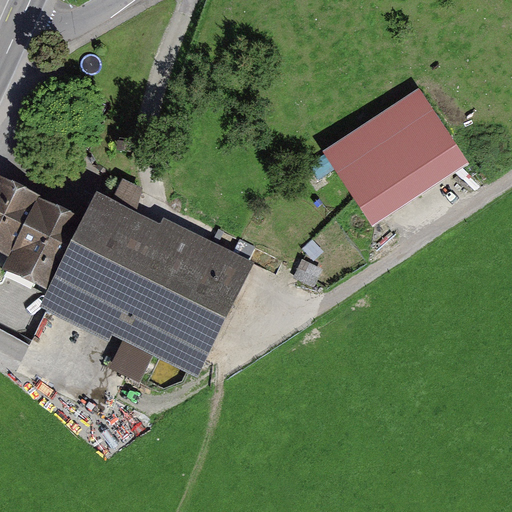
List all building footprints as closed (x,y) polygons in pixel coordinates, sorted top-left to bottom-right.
[(421,86),(324,149),(373,224),(470,160),(421,86)] [(84,212),(0,171),(0,248),(9,253),(4,263),(49,285),(84,212)] [(124,177),(113,196),(138,209),(143,186),(124,177)] [(198,373),(255,260),(163,214),(160,220),(138,209),(113,196),(97,188),(84,212),(49,285),(39,300),(110,336),(113,330),(125,336),(155,352),(198,373)] [(155,352),(125,336),(111,367),(141,381),(155,352)]
